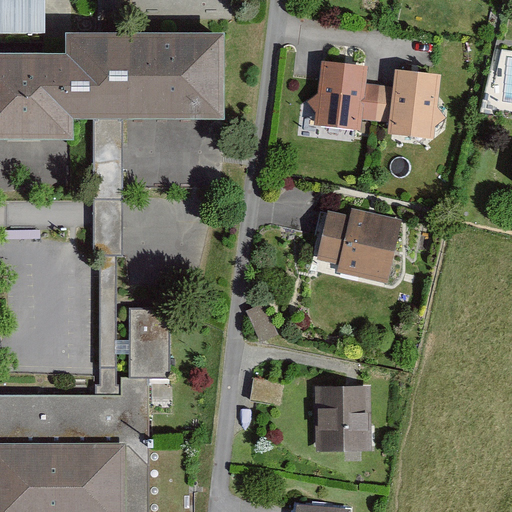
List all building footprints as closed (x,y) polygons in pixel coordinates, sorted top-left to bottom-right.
[(44,0),(0,0),(0,34),(45,34),(44,0)] [(0,50),(0,136),(87,137),(88,117),(98,117),(125,117),(230,118),(231,31),(76,30),(76,51),(0,50)] [(361,130),(362,120),(374,121),(378,85),(367,84),(369,65),(322,60),(318,92),(307,101),(316,112),(314,125),(361,130)] [(388,134),(434,139),(436,126),(447,117),(437,105),(441,74),(395,69),(393,87),(378,85),(374,121),(389,123),(388,134)] [(98,117),(97,392),(149,392),(149,375),(170,375),(171,308),(124,308),(125,117),(98,117)] [(402,220),(335,203),(322,257),(389,274),(402,220)] [(256,377),(253,396),(285,400),(282,381),(256,377)] [(373,385),(324,385),(325,452),(374,451),(373,385)] [(0,391),(0,511),(148,511),(149,392),(97,392),(0,391)] [(352,511),(353,506),(305,503),(304,511),(352,511)]
